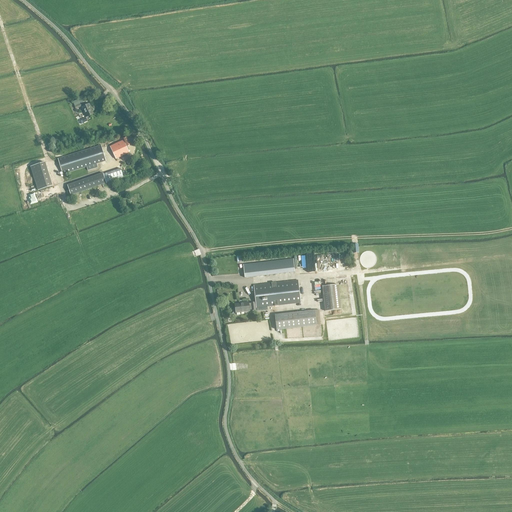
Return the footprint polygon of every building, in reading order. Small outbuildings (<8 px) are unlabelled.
[(90,104),(82,107),(87,117),(94,114),(91,107),(90,104)] [(108,148),(114,160),(129,153),(127,147),(131,145),(128,137),(123,140),(108,148)] [(99,146),(56,159),(61,175),(104,162),(99,146)] [(44,162),(30,167),(37,189),(52,185),(44,162)] [(123,176),(120,169),(103,175),(103,173),(67,185),(71,195),(87,189),(123,176)] [(244,265),(244,273),(245,278),(290,272),(288,259),(244,265)] [(298,280),(254,285),(257,308),(269,306),(301,302),(298,280)] [(338,285),(322,287),(325,311),(341,310),(338,285)] [(243,303),(240,303),(235,304),(236,313),(250,311),(250,310),(252,310),(256,310),(255,302),(251,303),(249,303),(249,302),(243,302),(243,303)] [(315,310),(275,315),(277,330),(317,325),(315,310)]
